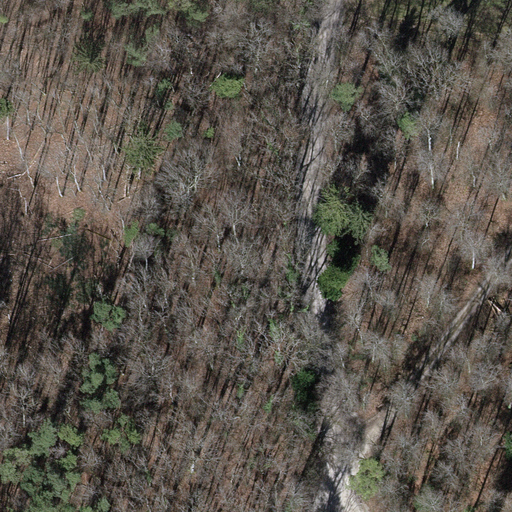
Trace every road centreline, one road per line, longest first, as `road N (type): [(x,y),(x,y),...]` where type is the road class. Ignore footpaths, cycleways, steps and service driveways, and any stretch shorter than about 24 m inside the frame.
road 1 (track): [(336,500),(307,180),(330,0)]
road 2 (track): [(336,500),(407,385),(511,248)]
